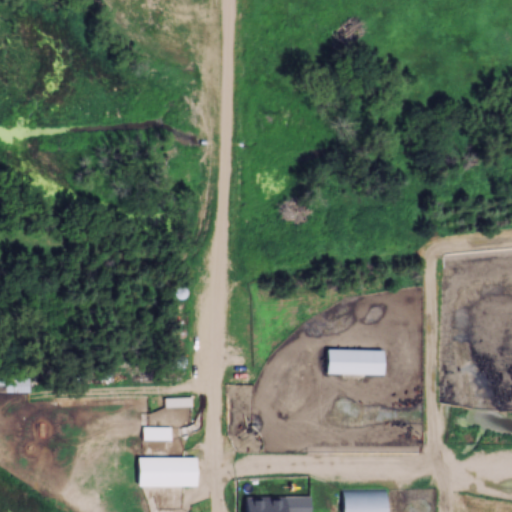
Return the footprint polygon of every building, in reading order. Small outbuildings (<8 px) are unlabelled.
[(321,350),(321,375),(384,375),(384,350),(321,350)] [(229,388),(253,388),(253,366),(229,366),(229,388)] [(0,394),(28,394),(28,379),(0,378),(0,394)] [(165,441),(165,427),(135,427),(135,441),(165,441)] [(127,457),(127,487),(190,487),(190,457),(127,457)] [(383,511),(384,490),(335,490),(335,511),(383,511)] [(239,497),(238,511),(308,511),(308,498),(239,497)]
